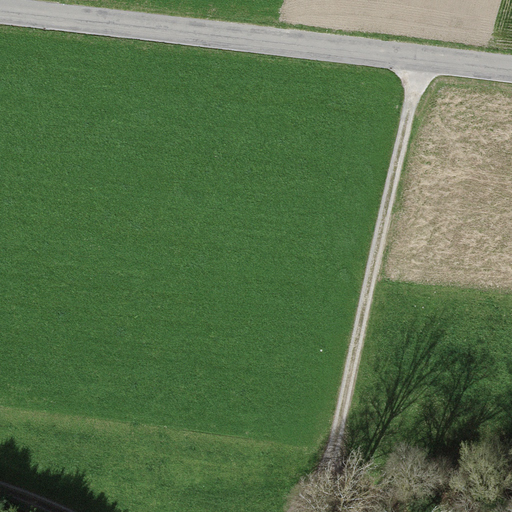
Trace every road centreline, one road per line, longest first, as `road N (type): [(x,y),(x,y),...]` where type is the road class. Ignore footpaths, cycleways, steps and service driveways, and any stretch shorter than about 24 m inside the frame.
road 1 (unclassified): [(511,69),(0,11)]
road 2 (track): [(418,59),(332,453),(316,487),(291,511)]
